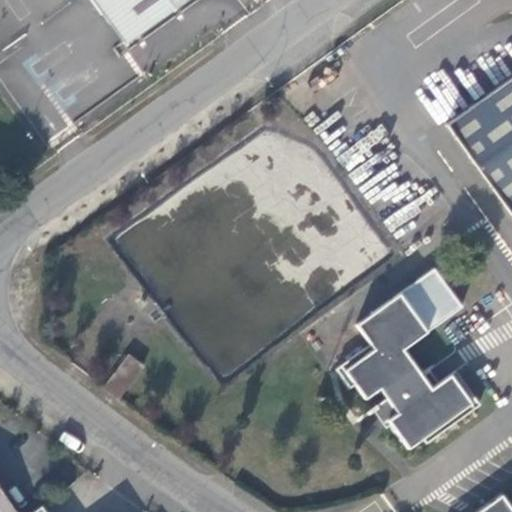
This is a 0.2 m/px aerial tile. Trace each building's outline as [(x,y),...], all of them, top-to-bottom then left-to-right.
[(182,0),(92,0),(123,42),(182,0)] [(511,77),(488,95),(466,65),(443,82),(465,112),(447,125),(511,216),(511,77)] [(388,418),(392,425),(410,448),(424,439),(428,443),(481,406),(456,372),(437,384),(428,369),(422,374),(405,348),(463,307),(436,270),(359,324),(371,342),(335,369),(348,388),(352,385),(362,398),(379,386),(388,398),(397,412),(388,418)] [(131,358),(107,389),(122,401),(147,369),(131,358)] [(386,430),(392,425),(388,418),(397,412),(388,398),(371,410),(386,430)] [(0,511),(14,511),(0,491),(0,511)] [(511,511),(511,508),(502,495),(478,511),(511,511)]
